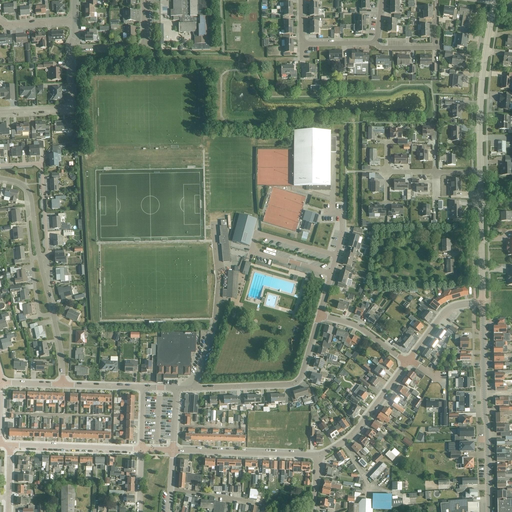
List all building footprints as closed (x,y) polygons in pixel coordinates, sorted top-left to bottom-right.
[(48,0),(45,0),(45,6),(35,6),(36,15),(46,14),(46,10),(49,10),(48,0)] [(192,50),(211,50),(211,44),(211,37),(207,37),(207,26),(208,25),(208,17),(203,17),(203,12),(211,12),(210,0),(202,0),(203,1),(198,1),(197,0),(173,0),(173,10),(171,10),(171,17),(174,17),(174,21),(178,21),(180,21),(180,24),(179,24),(179,33),(196,33),(196,35),(197,35),(197,37),(195,37),(195,40),(195,44),(192,46),(192,50)] [(280,10),(293,10),(293,3),(289,3),(289,0),(283,1),(283,3),(280,4),(280,10)] [(320,1),(313,1),(313,4),(310,4),(310,10),(318,10),(318,4),(320,4),(320,1)] [(4,5),(4,13),(11,13),(14,13),(14,9),(17,9),(17,2),(13,2),(13,5),(4,5)] [(57,10),(57,14),(65,14),(64,6),(62,6),(62,2),(52,3),(53,11),(57,10)] [(90,6),(85,6),(85,18),(90,18),(90,22),(96,22),(96,18),(94,18),(94,6),(96,6),(96,2),(90,2),(90,6)] [(370,2),(362,2),(362,8),(360,8),(360,12),(367,12),(367,9),(370,9),(370,2)] [(20,8),(20,16),(30,15),(30,12),(33,11),(32,4),(29,5),(29,7),(20,8)] [(451,8),(444,7),(443,15),(450,16),(453,17),(452,20),(456,21),(457,11),(454,10),(454,8),(451,7),(451,8)] [(399,8),(391,8),(391,14),(394,14),(394,17),(400,17),(400,14),(399,14),(399,8)] [(458,12),(457,15),(463,16),(461,27),(464,27),(463,29),(460,28),(460,33),(467,34),(468,34),(468,28),(470,28),(471,22),(470,22),(471,14),(471,11),(460,9),(459,12),(458,12)] [(293,10),(280,10),(280,13),(284,13),(284,16),(283,16),(283,19),(289,19),(289,16),(293,16),(293,10)] [(318,10),(310,10),(310,16),(313,16),(313,19),(320,19),(320,18),(324,18),(324,16),(320,16),(318,16),(318,10)] [(135,17),(135,11),(123,11),(123,21),(124,21),(124,24),(133,24),(133,21),(136,21),(136,17),(135,17)] [(432,13),(424,13),(424,19),(419,19),(419,22),(425,22),(425,19),(432,19),(432,13)] [(358,25),(366,25),(366,17),(363,17),(363,15),(355,15),(356,19),(358,19),(358,25)] [(394,20),(387,20),(387,26),(396,26),(396,20),(400,20),(409,19),(409,17),(400,17),(394,17),(394,20)] [(289,22),(289,19),(283,19),(283,22),(284,22),(285,28),(293,28),(293,22),(289,22)] [(313,22),(310,22),(310,28),(318,28),(318,22),(320,22),(320,19),(313,19),(313,22)] [(425,22),(419,22),(419,25),(421,25),(421,31),(429,31),(429,25),(425,25),(425,22)] [(358,25),(354,25),(354,31),(356,31),(356,35),(363,35),(363,32),(366,32),(366,25),(358,25)] [(127,31),(127,34),(123,34),(123,38),(127,38),(127,39),(135,38),(135,31),(136,31),(135,27),(126,27),(126,31),(127,31)] [(293,28),(285,28),(281,28),(282,34),(283,34),(283,38),(290,37),(290,35),(293,34),(293,28)] [(85,34),(85,42),(97,41),(96,30),(88,30),(88,34),(85,34)] [(55,40),(64,40),(63,31),(52,32),(52,35),(48,35),(49,42),(55,42),(55,40)] [(23,35),(16,36),(16,37),(13,37),(14,47),(17,47),(17,43),(27,42),(27,34),(23,35)] [(38,42),(42,42),(42,43),(40,44),(40,48),(46,48),(45,34),(39,34),(35,34),(36,36),(32,37),(32,44),(38,44),(38,42)] [(0,44),(12,44),(11,36),(7,36),(7,35),(0,35),(0,44)] [(469,36),(457,35),(455,49),(459,49),(459,47),(466,48),(467,41),(468,41),(469,36)] [(290,37),(283,38),(283,41),(281,41),(281,47),(285,47),(293,47),(293,40),(290,40),(290,37)] [(293,47),(285,47),(285,53),(284,53),(284,56),(290,56),(290,53),(293,53),(293,47)] [(342,51),(330,51),(330,60),(342,60),(342,51)] [(349,56),(349,64),(347,64),(347,68),(354,68),(354,64),(355,64),(354,60),(364,60),(364,61),(369,61),(369,54),(364,54),(364,53),(363,53),(363,51),(352,51),(352,56),(349,56)] [(511,53),(508,53),(505,53),(505,56),(504,62),(503,62),(503,66),(507,66),(509,66),(510,63),(511,62),(511,53)] [(380,57),(376,57),(376,66),(386,65),(386,69),(391,69),(391,62),(388,62),(388,57),(385,57),(385,56),(380,56),(380,57)] [(405,57),(397,57),(398,66),(409,66),(409,56),(405,56),(405,57)] [(427,57),(420,57),(420,65),(431,65),(431,56),(427,56),(427,57)] [(458,57),(453,56),(452,65),(464,67),(465,59),(458,58),(458,57)] [(286,66),(281,66),(282,75),(291,75),(291,78),(297,78),(296,71),(293,71),(293,66),(290,66),(286,66)] [(316,69),(314,69),(314,66),(305,66),(305,67),(303,67),(303,79),(306,79),(306,78),(311,78),(311,74),(315,74),(316,74),(316,69)] [(61,69),(50,69),(51,73),(52,73),(52,80),(61,80),(61,73),(61,69)] [(456,72),(449,71),(449,74),(453,75),(452,88),(462,88),(463,76),(456,75),(456,72)] [(502,77),(501,82),(502,82),(501,88),(510,89),(511,89),(511,74),(505,74),(505,78),(502,77)] [(0,97),(6,98),(6,100),(10,100),(15,100),(14,85),(5,85),(5,87),(3,88),(3,89),(0,89),(0,97)] [(35,87),(20,88),(21,96),(29,96),(29,99),(36,99),(35,87)] [(62,87),(53,88),(53,95),(50,95),(50,100),(53,100),(62,100),(62,95),(61,95),(61,92),(62,92),(62,87)] [(500,96),(500,101),(502,101),(502,109),(507,109),(509,109),(511,109),(511,103),(509,103),(510,96),(511,96),(511,93),(507,93),(506,96),(503,96),(500,96)] [(461,107),(453,106),(452,118),(460,119),(461,107)] [(511,117),(508,117),(499,117),(499,122),(500,122),(499,129),(507,129),(511,129),(511,117)] [(67,121),(55,122),(55,131),(67,130),(68,133),(71,133),(70,124),(68,124),(67,121)] [(45,122),(35,123),(35,126),(36,130),(37,130),(38,134),(45,133),(46,139),(50,139),(50,129),(49,128),(49,127),(45,127),(45,122)] [(9,131),(9,135),(12,135),(12,138),(15,138),(15,135),(28,135),(28,132),(29,132),(29,123),(25,123),(25,124),(16,125),(16,131),(12,131),(9,131)] [(9,135),(9,131),(9,129),(6,129),(6,124),(2,124),(2,126),(0,125),(0,133),(2,134),(2,135),(9,135)] [(433,127),(422,127),(423,136),(431,136),(431,140),(437,140),(436,131),(433,131),(433,127)] [(384,128),(369,128),(368,140),(375,140),(375,134),(378,134),(384,134),(384,128)] [(461,128),(452,128),(452,141),(461,141),(461,128)] [(401,130),(390,130),(390,138),(401,138),(401,130)] [(331,131),(294,131),(294,186),(306,186),(306,188),(306,190),(330,190),(330,186),(330,153),(336,153),(336,152),(336,141),(336,138),(331,138),(331,134),(331,131)] [(34,146),(29,146),(30,156),(39,156),(39,149),(42,149),(44,149),(43,142),(39,142),(39,146),(34,146)] [(505,142),(498,142),(498,153),(505,153),(505,148),(511,147),(511,142),(505,143),(505,142)] [(21,147),(12,147),(12,157),(22,157),(21,150),(24,150),(24,144),(21,144),(21,147)] [(0,157),(4,158),(4,151),(7,151),(8,151),(10,151),(9,145),(8,145),(4,145),(0,145),(0,157)] [(425,148),(418,148),(418,152),(420,152),(420,161),(428,161),(428,151),(425,151),(425,148)] [(52,155),(50,155),(50,167),(58,166),(58,163),(58,155),(61,154),(61,150),(52,151),(52,155)] [(376,150),(370,150),(370,166),(379,166),(379,159),(375,159),(375,156),(376,156),(376,150)] [(403,157),(395,157),(395,165),(407,165),(407,155),(403,155),(403,157)] [(456,156),(439,156),(439,162),(447,162),(447,166),(456,166),(456,156)] [(502,171),(501,171),(501,175),(511,175),(511,164),(511,163),(511,160),(506,161),(505,161),(505,164),(502,164),(502,171)] [(52,180),(50,180),(51,192),(58,191),(57,180),(59,179),(59,176),(59,174),(52,174),(52,176),(52,180)] [(378,180),(371,180),(371,183),(371,193),(372,193),(373,194),(374,194),(375,193),(379,193),(379,183),(378,183),(378,180)] [(401,181),(394,181),(394,188),(394,191),(400,191),(400,188),(404,188),(404,189),(408,189),(408,183),(405,183),(405,180),(401,180),(401,181)] [(417,183),(417,185),(415,185),(412,184),(412,188),(417,188),(417,193),(427,193),(427,185),(419,185),(419,180),(412,180),(412,183),(417,183)] [(461,192),(460,180),(447,180),(447,184),(451,184),(451,192),(449,192),(449,196),(456,196),(456,192),(461,192)] [(18,192),(6,189),(6,190),(2,190),(0,196),(10,198),(9,201),(16,202),(16,199),(17,199),(18,192)] [(52,209),(60,209),(59,200),(66,200),(66,197),(56,197),(56,200),(52,200),(52,209)] [(451,207),(451,219),(461,219),(461,206),(459,206),(459,202),(450,202),(450,207),(451,207)] [(382,206),(369,206),(369,214),(369,218),(375,218),(375,217),(380,217),(385,217),(385,210),(382,210),(382,206)] [(388,210),(388,216),(392,216),(392,215),(403,215),(403,206),(392,206),(392,210),(388,210)] [(430,206),(422,206),(422,217),(432,217),(432,221),(432,224),(437,224),(437,221),(435,221),(435,214),(430,214),(430,206)] [(17,211),(17,208),(0,209),(0,212),(11,211),(12,223),(21,222),(21,216),(20,216),(19,210),(17,211)] [(319,215),(309,212),(304,230),(309,231),(312,223),(316,224),(319,215)] [(510,217),(511,217),(511,212),(505,212),(505,214),(501,214),(501,222),(510,221),(510,217)] [(61,224),(60,218),(65,217),(64,214),(58,214),(58,217),(52,218),(53,224),(54,224),(54,229),(61,229),(61,230),(70,229),(70,226),(67,226),(67,224),(61,224)] [(239,215),(235,232),(232,241),(250,246),(257,220),(239,215)] [(220,244),(222,244),(223,263),(230,262),(226,220),(221,221),(221,227),(220,227),(221,237),(219,237),(220,239),(221,240),(221,241),(220,242),(220,244)] [(23,239),(22,228),(13,229),(14,240),(23,239)] [(351,235),(350,241),(358,243),(360,244),(362,238),(361,238),(362,235),(353,232),(352,235),(351,235)] [(62,246),(62,236),(54,237),(54,247),(62,246)] [(442,240),(442,252),(450,252),(450,244),(451,244),(451,240),(442,240)] [(350,241),(348,247),(351,248),(350,251),(356,253),(359,254),(359,253),(356,253),(357,250),(359,250),(361,244),(360,244),(358,243),(350,241)] [(25,260),(23,247),(16,248),(18,260),(15,260),(15,264),(22,263),(22,260),(25,260)] [(64,260),(64,251),(55,252),(55,254),(55,263),(56,264),(60,264),(60,265),(67,265),(67,260),(64,260)] [(346,253),(344,259),(353,261),(354,262),(356,262),(357,259),(353,258),(354,255),(359,256),(362,257),(363,255),(359,254),(356,253),(350,251),(350,254),(346,253)] [(344,259),(343,265),(346,266),(345,269),(351,271),(352,268),(351,267),(353,261),(354,262),(353,261),(344,259)] [(279,262),(273,260),(272,264),(295,271),(311,275),(312,271),(297,267),(291,265),(290,267),(279,263),(279,262)] [(255,265),(270,269),(271,267),(262,264),(262,263),(256,261),(255,265)] [(248,276),(251,263),(246,262),(242,274),(248,276)] [(228,271),(227,298),(237,299),(239,267),(235,267),(234,272),(228,271)] [(14,268),(10,268),(11,273),(11,274),(14,274),(14,273),(17,273),(18,279),(15,280),(16,283),(18,283),(27,282),(27,276),(26,276),(25,271),(21,271),(21,269),(14,269),(14,268)] [(58,272),(56,272),(57,281),(61,280),(61,282),(68,282),(68,276),(67,276),(67,269),(57,269),(58,272)] [(341,271),(339,277),(348,279),(350,280),(352,274),(350,274),(351,271),(345,269),(344,272),(341,271)] [(338,283),(337,286),(344,288),(346,289),(347,285),(351,286),(352,281),(350,280),(348,279),(339,277),(338,283)] [(22,287),(21,288),(21,286),(10,288),(10,292),(20,291),(22,301),(29,300),(28,290),(23,290),(22,287)] [(65,297),(73,295),(71,287),(64,289),(63,287),(58,288),(60,296),(61,296),(62,300),(65,299),(65,297)] [(439,300),(436,303),(440,306),(442,305),(446,302),(449,301),(451,300),(464,297),(464,296),(468,296),(468,288),(463,288),(463,289),(462,289),(451,292),(451,291),(449,292),(444,293),(444,294),(438,298),(439,300)] [(425,300),(424,302),(436,311),(440,306),(436,303),(439,300),(438,298),(434,301),(432,303),(429,300),(427,299),(425,300)] [(340,302),(337,309),(344,311),(345,309),(348,310),(350,303),(343,301),(343,303),(340,302)] [(22,312),(23,312),(24,315),(18,315),(19,322),(26,321),(26,318),(25,315),(32,314),(30,305),(26,305),(26,303),(19,304),(20,310),(22,312)] [(357,308),(355,314),(362,317),(364,311),(365,308),(367,309),(370,304),(367,303),(366,306),(363,304),(361,310),(357,308)] [(432,316),(427,312),(429,310),(421,303),(419,305),(421,307),(419,310),(421,312),(424,314),(421,318),(427,322),(432,316)] [(66,306),(63,313),(67,316),(66,317),(77,322),(80,314),(76,313),(77,311),(74,310),(73,311),(70,310),(71,308),(66,306)] [(369,310),(365,315),(367,316),(369,318),(367,320),(374,325),(381,315),(379,313),(377,315),(373,312),(375,309),(373,308),(371,311),(369,310)] [(3,321),(0,321),(0,331),(3,331),(2,329),(7,328),(6,321),(10,320),(9,317),(8,313),(1,315),(2,318),(3,321)] [(411,315),(408,318),(411,321),(415,324),(413,327),(419,332),(423,327),(420,324),(421,323),(414,318),(411,315)] [(494,327),(494,333),(506,333),(506,320),(498,320),(498,327),(494,327)] [(37,324),(30,325),(31,329),(34,328),(36,336),(39,335),(39,339),(46,338),(44,332),(43,332),(42,326),(38,327),(37,324)] [(326,326),(323,333),(328,335),(326,342),(324,341),(322,347),(330,349),(331,344),(330,343),(332,335),(331,335),(333,328),(326,326)] [(452,326),(450,329),(456,334),(459,331),(452,326)] [(448,337),(450,334),(447,332),(446,332),(442,329),(436,336),(442,340),(442,341),(445,337),(444,336),(445,335),(448,337)] [(344,344),(349,335),(349,334),(345,333),(345,332),(338,330),(336,336),(340,337),(339,340),(342,341),(342,342),(345,343),(344,344)] [(414,335),(413,334),(410,331),(407,334),(408,335),(403,340),(402,341),(400,339),(397,343),(399,345),(400,344),(404,347),(406,349),(408,346),(413,339),(411,338),(414,335)] [(76,334),(76,342),(80,342),(80,344),(85,344),(85,339),(84,339),(84,332),(77,332),(77,334),(76,334)] [(157,373),(157,374),(164,374),(163,379),(178,379),(178,376),(191,376),(191,353),(196,353),(196,345),(197,336),(197,333),(192,333),(161,332),(158,332),(158,339),(158,345),(157,373)] [(7,339),(2,340),(2,344),(3,350),(7,349),(7,348),(12,346),(10,339),(15,338),(14,335),(12,335),(11,333),(6,334),(7,336),(7,339)] [(349,335),(344,344),(344,345),(350,349),(352,345),(356,348),(361,340),(355,336),(353,339),(348,336),(349,335)] [(468,348),(468,339),(462,339),(462,335),(455,335),(455,342),(460,342),(460,348),(468,348)] [(434,339),(429,346),(434,349),(436,346),(438,344),(441,346),(441,347),(443,344),(439,341),(439,342),(434,339)] [(37,357),(40,357),(48,356),(47,347),(46,344),(40,345),(40,342),(33,342),(34,348),(39,347),(39,352),(37,352),(37,357)] [(506,350),(506,347),(507,347),(507,343),(506,343),(494,343),(494,353),(504,353),(507,353),(507,350),(506,350)] [(326,350),(320,348),(318,354),(324,356),(327,357),(327,359),(336,362),(338,357),(334,356),(325,353),(326,350)] [(83,356),(83,349),(77,349),(77,352),(76,352),(75,359),(79,360),(79,361),(84,362),(84,356),(83,356)] [(435,355),(436,354),(433,351),(432,352),(427,349),(422,355),(427,359),(431,354),(434,356),(434,357),(435,358),(432,363),(434,364),(434,365),(436,367),(440,361),(441,359),(438,357),(436,355),(435,355)] [(511,353),(511,354),(494,354),(495,362),(508,362),(508,358),(511,357),(511,353)] [(316,360),(314,367),(322,370),(324,365),(327,366),(327,363),(332,364),(337,366),(338,363),(327,359),(326,362),(316,360)] [(373,362),(372,362),(378,367),(380,369),(384,372),(387,368),(389,370),(393,364),(387,359),(385,362),(381,360),(380,362),(375,359),(374,360),(373,362)] [(17,369),(17,371),(24,371),(25,367),(27,367),(27,363),(14,362),(14,369),(17,369)] [(117,372),(118,362),(102,362),(101,370),(112,371),(112,372),(117,372)] [(125,362),(125,372),(133,373),(133,370),(137,370),(137,362),(125,362)] [(152,371),(152,362),(145,362),(145,365),(142,365),(142,373),(147,373),(147,371),(152,371)] [(34,363),(33,370),(36,370),(36,371),(44,372),(44,368),(46,368),(46,363),(34,363)] [(365,365),(362,368),(369,373),(371,370),(365,365)] [(87,375),(87,369),(81,368),(81,367),(75,367),(75,372),(77,372),(77,376),(84,376),(85,375),(87,375)] [(380,369),(378,367),(376,369),(375,367),(372,370),(382,378),(386,373),(384,372),(380,369)] [(422,379),(425,375),(417,369),(414,373),(422,379)] [(417,385),(419,383),(416,381),(417,381),(414,379),(416,376),(410,371),(407,377),(412,381),(417,385)] [(504,380),(504,374),(505,373),(505,374),(509,374),(509,373),(511,373),(511,371),(498,371),(498,373),(495,373),(495,380),(504,380)] [(313,373),(311,379),(314,379),(313,384),(319,386),(321,381),(324,382),(326,377),(327,378),(328,375),(321,372),(320,375),(313,373)] [(375,378),(369,373),(367,375),(368,376),(371,379),(368,382),(375,387),(379,382),(375,378)] [(371,386),(360,378),(358,381),(369,389),(371,386)] [(414,388),(416,385),(406,378),(402,383),(408,387),(409,385),(414,388)] [(459,378),(459,383),(459,388),(464,388),(470,388),(470,384),(470,378),(469,378),(459,378)] [(503,386),(503,383),(511,383),(511,380),(495,381),(495,382),(494,383),(494,384),(495,385),(495,388),(495,391),(507,391),(507,387),(504,387),(504,386),(503,386)] [(360,386),(354,393),(358,396),(356,398),(360,401),(362,399),(364,401),(368,396),(365,394),(366,393),(367,392),(360,386)] [(400,386),(396,391),(407,399),(409,396),(411,394),(406,390),(400,386)] [(307,388),(300,390),(302,397),(306,396),(306,397),(308,397),(308,398),(312,397),(310,390),(310,389),(307,389),(307,388)] [(294,394),(291,394),(291,396),(293,403),(297,402),(297,400),(299,399),(298,398),(302,397),(300,390),(293,392),(294,394)] [(457,392),(457,393),(457,395),(457,396),(459,396),(459,402),(472,402),(472,396),(468,396),(465,396),(465,395),(465,392),(461,392),(457,392)] [(349,394),(345,399),(350,402),(354,405),(353,408),(351,407),(347,415),(354,419),(361,409),(356,406),(357,405),(359,402),(351,395),(349,394)] [(404,406),(406,403),(394,394),(390,400),(396,405),(398,402),(404,406)] [(185,399),(186,400),(186,402),(185,402),(185,407),(185,409),(184,409),(184,413),(190,414),(197,414),(198,396),(191,395),(185,395),(185,399)] [(248,400),(245,400),(245,404),(245,405),(245,406),(251,405),(251,403),(255,403),(254,396),(254,395),(251,395),(251,396),(247,396),(248,400)] [(271,399),(268,399),(268,405),(275,404),(274,402),(278,402),(278,395),(271,396),(271,399)] [(285,395),(278,395),(278,402),(282,402),(282,404),(288,404),(288,398),(285,398),(285,395)] [(221,401),(219,401),(219,407),(219,411),(222,411),(222,406),(227,406),(227,405),(231,404),(231,397),(230,397),(230,396),(227,396),(227,397),(224,397),(224,400),(221,401)] [(231,397),(231,404),(235,404),(235,406),(241,406),(241,405),(241,404),(241,400),(238,400),(238,397),(234,397),(234,396),(231,396),(231,397)] [(261,396),(254,396),(255,403),(258,403),(258,405),(264,405),(264,399),(261,399),(261,396)] [(495,404),(496,405),(496,406),(508,405),(508,401),(511,400),(511,397),(499,398),(499,399),(495,399),(495,402),(495,404)] [(217,405),(217,398),(210,398),(210,403),(207,403),(207,402),(203,402),(203,409),(210,408),(210,405),(217,405)] [(420,406),(422,402),(420,400),(419,399),(415,404),(414,406),(417,409),(418,410),(420,406)] [(430,400),(426,400),(426,408),(432,408),(438,408),(438,407),(442,407),(442,408),(443,408),(446,408),(446,404),(446,401),(444,401),(442,401),(442,402),(440,402),(438,402),(438,400),(434,400),(432,400),(430,400)] [(459,403),(456,403),(456,408),(457,408),(457,409),(457,410),(457,412),(461,412),(465,412),(465,410),(465,409),(469,409),(472,409),(472,404),(472,402),(459,402),(459,403)] [(396,420),(401,413),(398,411),(397,412),(393,409),(391,412),(386,407),(381,413),(388,418),(391,414),(392,414),(391,416),(396,420)] [(500,414),(496,414),(496,423),(507,423),(507,418),(504,418),(503,415),(509,415),(511,415),(511,410),(509,411),(500,411),(500,414)] [(380,413),(376,419),(383,423),(384,421),(386,423),(387,424),(388,423),(390,424),(392,422),(380,413)] [(437,427),(437,420),(424,419),(424,416),(420,416),(420,426),(437,427)] [(454,423),(451,423),(451,426),(454,426),(458,426),(463,426),(466,426),(466,424),(472,424),(472,417),(463,417),(463,423),(458,423),(454,423)] [(336,431),(338,434),(344,429),(344,430),(349,427),(344,419),(339,423),(340,424),(334,428),(336,431)] [(383,431),(385,428),(375,422),(371,427),(376,431),(378,428),(383,431)] [(16,437),(16,430),(13,430),(13,423),(10,423),(8,423),(8,426),(8,430),(10,430),(9,437),(16,437)] [(336,431),(334,428),(330,431),(325,424),(322,426),(321,424),(319,426),(320,428),(322,431),(325,430),(327,433),(328,433),(332,439),(339,434),(338,434),(336,431)] [(495,426),(495,428),(496,429),(496,433),(509,432),(509,424),(496,425),(495,426)] [(455,435),(455,436),(455,438),(455,440),(455,442),(459,442),(464,442),(464,440),(464,437),(466,437),(471,437),(474,437),(474,433),(473,428),(468,428),(460,428),(459,428),(460,433),(460,435),(457,435),(455,435)] [(383,439),(376,434),(369,430),(365,435),(370,439),(372,436),(377,439),(377,440),(381,443),(384,440),(383,439)] [(406,436),(402,441),(410,446),(413,442),(406,436)] [(361,439),(359,441),(365,448),(363,450),(367,455),(370,452),(366,449),(369,446),(367,445),(369,443),(367,441),(363,437),(362,437),(360,438),(361,439)] [(444,453),(443,453),(443,454),(448,454),(448,455),(451,455),(451,459),(461,459),(461,452),(468,452),(474,452),(474,449),(475,449),(475,447),(475,446),(474,446),(474,443),(465,443),(448,443),(449,448),(449,453),(444,453)] [(367,455),(363,450),(359,446),(358,446),(356,444),(351,448),(357,454),(360,451),(365,457),(367,455)] [(391,452),(389,451),(385,455),(392,462),(396,457),(400,453),(395,448),(391,452)] [(347,459),(342,451),(337,454),(336,455),(338,458),(339,457),(342,462),(345,461),(346,461),(346,462),(347,463),(351,461),(350,461),(349,458),(347,459)] [(373,461),(376,464),(383,457),(379,454),(373,461)] [(18,460),(18,463),(19,463),(19,469),(22,469),(22,471),(31,472),(31,465),(28,465),(28,462),(30,462),(30,458),(26,458),(19,458),(19,460),(18,460)] [(364,469),(368,465),(362,459),(358,462),(364,469)] [(473,462),(473,459),(468,459),(462,459),(462,465),(461,464),(461,469),(473,469),(473,462)] [(183,461),(180,461),(180,468),(181,468),(180,472),(188,473),(191,473),(192,468),(189,467),(189,469),(187,468),(188,461),(186,461),(186,460),(183,460),(183,461)] [(135,470),(136,462),(129,462),(128,470),(124,469),(124,472),(131,473),(132,470),(135,470)] [(310,482),(310,464),(293,463),(293,473),(301,473),(301,471),(305,471),(305,473),(306,473),(306,475),(306,482),(310,482)] [(373,481),(387,467),(383,463),(369,477),(373,481)] [(497,472),(506,472),(505,467),(507,467),(507,463),(502,464),(502,465),(497,465),(497,468),(496,469),(496,471),(497,471),(497,472)] [(336,472),(336,466),(326,465),(326,470),(328,470),(327,477),(332,478),(333,471),(336,472)] [(511,471),(506,472),(497,472),(497,482),(509,481),(509,478),(505,478),(505,475),(511,474),(511,471)] [(17,477),(17,480),(18,481),(18,482),(27,483),(28,479),(29,479),(29,476),(33,476),(33,473),(27,473),(27,476),(19,475),(19,477),(17,477)] [(188,488),(189,483),(195,484),(194,491),(201,492),(202,476),(180,474),(179,489),(185,489),(187,489),(187,488),(188,488)] [(477,479),(459,479),(459,483),(461,483),(461,486),(459,486),(460,489),(465,489),(466,488),(466,485),(467,485),(477,485),(477,479)] [(323,487),(331,489),(341,490),(341,486),(335,485),(335,483),(324,481),(324,482),(323,484),(324,484),(323,487)] [(402,483),(392,483),(392,491),(402,490),(402,483)] [(61,511),(74,511),(74,500),(75,500),(76,487),(62,486),(61,511)] [(331,489),(323,487),(322,494),(329,495),(329,496),(334,497),(335,494),(330,493),(331,489)] [(460,489),(455,489),(457,493),(462,493),(462,500),(465,500),(465,498),(478,498),(477,490),(469,490),(469,492),(467,492),(467,488),(466,488),(465,489),(460,489)] [(250,490),(249,499),(254,499),(256,500),(257,496),(257,491),(256,491),(250,490)] [(506,491),(497,491),(497,500),(511,499),(511,493),(509,494),(509,491),(507,491),(506,491)] [(127,494),(124,494),(122,494),(122,497),(124,497),(124,500),(123,500),(123,506),(127,506),(127,503),(134,503),(134,497),(127,496),(127,494)] [(392,495),(373,494),(373,500),(372,510),(391,510),(392,495)] [(201,500),(200,505),(200,508),(209,509),(209,511),(210,511),(213,511),(214,509),(213,509),(214,498),(210,497),(209,501),(201,500)] [(392,499),(393,507),(403,507),(402,498),(392,499)] [(321,500),(320,506),(328,508),(332,509),(333,508),(333,504),(335,505),(335,503),(335,501),(328,499),(328,501),(321,500)] [(359,504),(358,511),(372,511),(372,510),(373,500),(359,499),(359,500),(359,504)] [(511,511),(511,499),(497,500),(497,511),(511,511)] [(478,511),(479,503),(473,503),(473,500),(465,500),(462,500),(460,500),(448,501),(448,503),(440,504),(441,509),(441,511),(478,511)] [(214,509),(213,511),(226,511),(227,509),(224,508),(225,503),(215,501),(214,509)]
